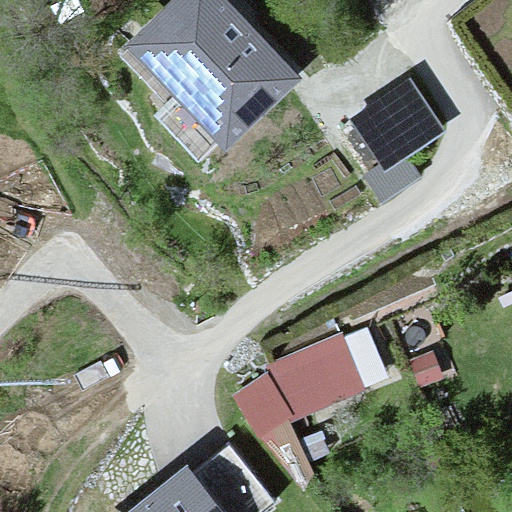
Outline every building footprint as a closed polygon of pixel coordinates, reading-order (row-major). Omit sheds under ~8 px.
[(230,0),(182,0),(136,44),(234,149),(307,81),(230,0)] [(420,87),(361,121),(392,172),(450,137),(420,87)] [(370,326),(279,371),(304,421),(395,377),(370,326)] [(273,382),(243,400),(269,443),(299,426),(273,382)] [(232,511),(195,464),(131,511),(232,511)]
